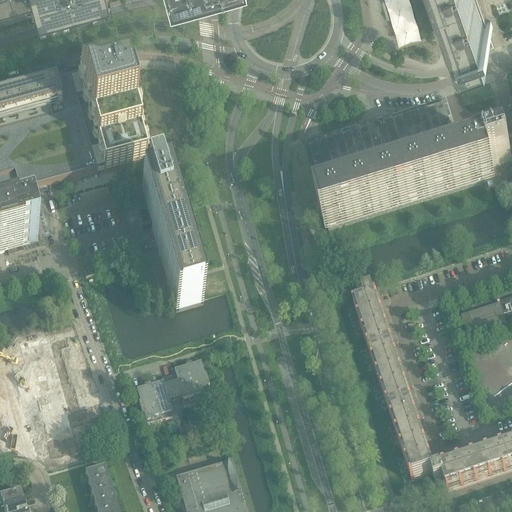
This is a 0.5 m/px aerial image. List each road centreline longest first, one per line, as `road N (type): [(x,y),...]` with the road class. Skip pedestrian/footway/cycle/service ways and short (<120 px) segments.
road 1 (tertiary): [(253,62),(233,128),(232,163),(332,511)]
road 2 (residential): [(511,432),(446,453),(394,303),(511,264)]
road 3 (tertiary): [(362,511),(287,203)]
road 4 (residential): [(63,263),(155,511)]
road 5 (residential): [(287,203),(468,148),(449,77)]
road 6 (tertiary): [(0,79),(129,43),(244,53)]
road 7 (tertiary): [(235,5),(132,3),(0,41)]
road 8 (tertiary): [(287,203),(290,128),(308,68)]
road 9 (residential): [(320,61),(391,89),(449,77)]
road 10 (residential): [(449,77),(398,71),(338,33)]
